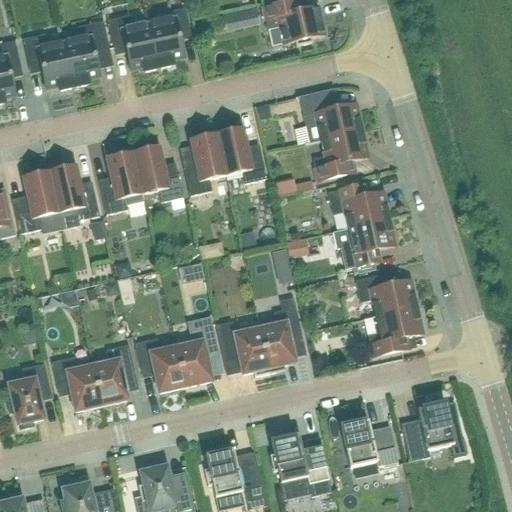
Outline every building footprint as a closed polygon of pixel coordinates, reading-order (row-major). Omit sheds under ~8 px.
[(270,50),(282,48),(294,45),(295,50),(311,46),(310,41),(323,39),(317,11),(294,16),(291,5),(262,11),(270,50)] [(214,13),(212,6),(203,8),(205,16),(214,13)] [(147,27),(157,72),(171,69),(170,65),(182,62),(177,39),(189,36),(184,12),(171,15),(173,21),(147,27)] [(157,72),(147,27),(130,31),(128,19),(106,24),(113,53),(124,51),(129,74),(141,71),(142,76),(157,72)] [(62,46),(72,91),(87,88),(86,84),(98,81),(93,58),(108,54),(102,25),(76,31),(79,43),(62,46)] [(72,91),(62,46),(46,50),(43,38),(21,43),(28,73),(39,70),(45,93),(57,90),(58,95),(72,91)] [(0,107),(2,107),(1,103),(13,100),(8,77),(20,74),(13,45),(0,47),(0,107)] [(329,102),(299,108),(304,130),(308,147),(320,144),(360,135),(354,108),(331,113),(329,102)] [(215,138),(224,179),(240,176),(243,187),(265,182),(259,153),(247,156),(242,133),(215,138)] [(366,161),(360,135),(320,144),(323,160),(312,163),(316,185),(346,178),(343,167),(366,161)] [(224,179),(215,138),(188,144),(194,168),(182,170),(188,200),(210,195),(208,183),(224,179)] [(131,157),(141,198),(157,194),(159,206),(181,201),(175,172),(163,174),(158,151),(131,157)] [(141,198),(131,157),(105,163),(110,186),(98,189),(105,218),(127,213),(124,202),(141,198)] [(58,222),(60,232),(79,228),(78,224),(98,220),(91,191),(80,193),(74,170),(48,176),(58,222)] [(60,232),(58,222),(48,176),(21,182),(26,205),(11,208),(18,238),(38,233),(39,237),(60,232)] [(295,190),(271,193),(273,206),(296,203),(295,190)] [(356,190),(327,196),(332,218),(343,216),(347,232),(388,223),(382,196),(359,202),(356,190)] [(0,241),(14,239),(7,209),(0,210),(0,241)] [(394,250),(388,223),(347,232),(351,248),(339,251),(344,273),(373,266),(370,255),(394,250)] [(178,271),(182,286),(202,281),(199,266),(178,271)] [(386,290),(383,278),(354,284),(359,306),(371,304),(374,320),(415,311),(409,284),(386,290)] [(258,332),(268,378),(284,374),(283,369),(294,367),(289,344),(301,341),(292,302),(279,305),(281,315),(272,317),(275,328),(258,332)] [(371,361),(400,355),(398,343),(421,338),(415,311),(374,320),(378,337),(366,339),(371,361)] [(268,378),(258,332),(233,338),(231,326),(214,330),(222,366),(237,362),(241,379),(252,376),(253,381),(268,378)] [(175,351),(184,391),(210,385),(205,362),(217,359),(210,330),(188,335),(191,347),(175,351)] [(184,391),(175,351),(158,354),(156,342),(134,347),(140,377),(152,374),(157,397),(184,391)] [(91,369),(100,410),(127,404),(122,381),(133,378),(127,349),(105,354),(107,366),(91,369)] [(100,410),(91,369),(75,373),(72,361),(50,366),(57,395),(68,393),(74,416),(100,410)] [(38,400),(49,397),(42,367),(21,372),(23,385),(7,388),(10,402),(5,403),(8,417),(13,416),(16,429),(18,429),(19,433),(33,430),(32,425),(43,423),(38,400)] [(443,407),(416,413),(420,428),(400,433),(408,465),(428,461),(427,454),(449,449),(452,462),(465,459),(453,406),(444,408),(443,407)] [(370,439),(367,424),(340,431),(349,471),(374,465),(376,472),(397,468),(389,435),(370,439)] [(277,474),(283,502),(309,497),(310,498),(329,494),(320,451),(301,455),(298,440),(270,446),(273,457),(268,459),(272,475),(277,474)] [(242,505),(263,500),(255,466),(236,471),(232,454),(205,461),(207,472),(203,473),(206,490),(211,489),(216,511),(228,511),(243,509),(242,505)] [(192,511),(187,489),(171,493),(166,469),(155,472),(154,467),(140,470),(141,475),(139,475),(142,488),(137,489),(140,503),(137,504),(138,511),(192,511)] [(115,511),(113,498),(91,503),(88,487),(77,489),(76,485),(61,488),(63,492),(60,493),(63,504),(58,506),(59,511),(115,511)] [(23,511),(21,502),(10,504),(9,499),(0,501),(0,511),(23,511)]
